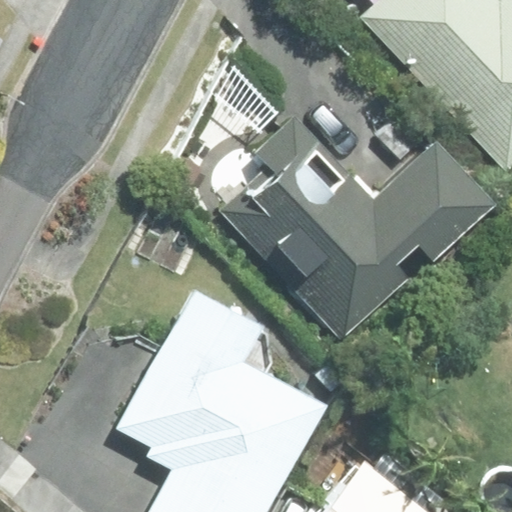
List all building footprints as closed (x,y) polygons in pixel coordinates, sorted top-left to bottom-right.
[(387,0),(358,28),(500,177),(511,165),(511,0),(508,0),(496,13),(483,0),(387,0)] [(486,215),(429,157),(369,213),(287,126),(246,165),(259,179),(215,219),(260,266),(268,257),(300,292),(291,299),(338,349),(400,291),(387,277),(410,254),(427,272),(486,215)] [(111,439),(146,459),(142,467),(168,480),(149,511),(268,511),(320,421),(234,372),(251,341),(186,305),(111,439)] [(339,390),(321,373),(310,384),(329,401),(339,390)] [(325,460),(309,479),(327,494),(343,476),(325,460)] [(402,511),(356,473),(323,511),(402,511)]
